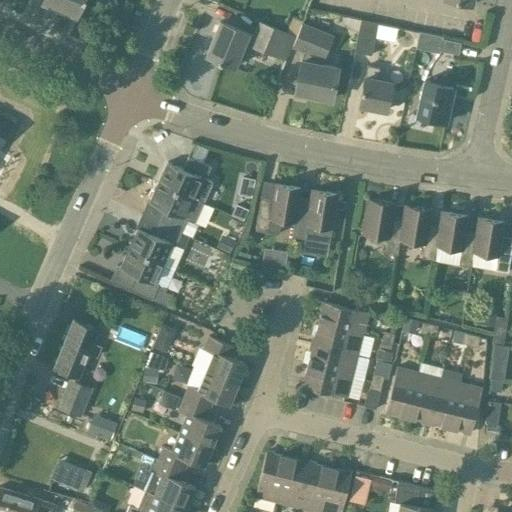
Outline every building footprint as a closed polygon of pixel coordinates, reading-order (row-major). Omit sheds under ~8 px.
[(43,0),(43,2),(76,15),(82,2),(83,2),(84,0),(43,0)] [(378,23),(361,20),(360,19),(354,51),(372,55),(378,23)] [(206,55),(218,60),(218,61),(221,62),(222,61),(234,66),(244,43),(283,59),(292,34),(259,21),(254,35),(220,21),(206,55)] [(295,93),(332,100),(338,67),(316,62),(317,58),(327,34),(302,24),(293,48),(303,52),(295,93)] [(416,48),(438,52),(441,36),(419,32),(416,48)] [(359,105),(386,110),(392,82),(375,79),(378,67),(366,65),(364,77),(359,105)] [(424,80),(416,115),(446,122),(453,87),(424,80)] [(0,115),(0,144),(12,121),(0,115)] [(167,162),(158,182),(192,197),(201,178),(205,179),(211,166),(188,156),(183,168),(167,162)] [(192,197),(158,182),(149,202),(165,209),(159,221),(182,232),(188,218),(193,221),(201,201),(192,197)] [(300,186),(275,182),(272,203),(260,201),(255,230),(279,233),(281,220),(294,222),(300,186)] [(300,186),(294,222),(292,236),(304,238),(307,224),(316,226),(314,240),(329,242),(337,193),(312,188),(310,203),(298,201),(301,186),(300,186)] [(385,251),(398,253),(405,204),(403,217),(392,215),(394,202),(369,198),(363,233),(388,237),(385,251)] [(231,214),(243,220),(248,209),(236,203),(231,214)] [(343,216),(345,204),(337,203),(335,215),(343,216)] [(405,204),(398,253),(400,240),(424,243),(422,257),(434,259),(442,210),(439,231),(427,229),(431,208),(405,204)] [(442,210),(434,259),(437,246),(461,250),(459,263),(471,265),(479,216),(475,237),(464,235),(467,214),(442,210)] [(479,216),(471,265),(473,252),(498,256),(496,269),(508,271),(511,245),(511,242),(501,241),(504,220),(479,216)] [(182,232),(159,221),(153,234),(138,227),(129,247),(163,263),(172,243),(176,245),(182,232)] [(226,237),(221,249),(229,253),(235,241),(226,237)] [(163,263),(129,247),(120,268),(130,272),(125,285),(153,297),(159,284),(154,282),(163,263)] [(278,250),(276,265),(285,267),(287,251),(278,250)] [(318,322),(363,333),(368,312),(324,301),(318,322)] [(478,323),(494,325),(496,312),(491,311),(490,315),(479,314),(478,323)] [(384,314),(381,324),(395,327),(397,318),(384,314)] [(416,330),(418,321),(404,317),(402,326),(416,330)] [(496,317),(495,323),(506,325),(507,318),(506,318),(496,317)] [(54,368),(70,375),(57,407),(81,417),(92,389),(76,382),(88,354),(93,356),(98,345),(92,343),(98,328),(73,319),(54,368)] [(166,322),(156,345),(168,350),(178,328),(166,322)] [(313,343),(357,354),(363,333),(318,322),(313,343)] [(430,324),(423,322),(421,332),(428,334),(430,324)] [(430,323),(430,324),(428,334),(436,336),(438,325),(430,323)] [(495,323),(494,330),(505,332),(506,325),(495,323)] [(453,340),(462,343),(465,333),(455,330),(453,340)] [(494,330),(493,337),(504,338),(505,332),(494,330)] [(382,338),(393,341),(395,333),(384,331),(382,338)] [(472,334),(465,332),(463,342),(470,344),(472,334)] [(472,334),(470,344),(478,346),(480,336),(473,335),(474,334),(472,334)] [(212,352),(204,371),(237,384),(246,363),(231,356),(235,346),(209,335),(204,349),(212,352)] [(493,337),(492,343),(494,344),(503,345),(504,338),(493,337)] [(382,338),(380,346),(391,348),(393,341),(382,338)] [(308,364),(352,376),(357,354),(313,343),(308,364)] [(503,345),(494,344),(492,357),(507,359),(509,346),(503,345)] [(378,348),(375,358),(390,361),(392,352),(378,348)] [(152,350),(143,378),(158,382),(166,354),(152,350)] [(308,364),(302,386),(347,397),(352,376),(308,364)] [(407,416),(419,370),(397,364),(386,411),(407,416)] [(428,421),(440,375),(419,370),(407,416),(428,421)] [(237,384),(204,371),(197,388),(189,384),(184,397),(210,408),(214,398),(229,404),(237,384)] [(372,381),(382,383),(384,375),(374,373),(372,381)] [(449,427),(461,380),(440,375),(428,421),(449,427)] [(490,379),(489,390),(501,392),(503,381),(490,379)] [(449,427),(471,432),(482,386),(461,380),(449,427)] [(372,381),(370,388),(380,390),(382,383),(372,381)] [(210,408),(184,397),(178,410),(187,414),(179,432),(212,445),(221,425),(205,418),(210,408)] [(90,429),(113,438),(119,422),(96,413),(90,429)] [(499,435),(500,425),(487,423),(486,433),(499,435)] [(212,445),(179,432),(172,449),(164,446),(158,459),(184,470),(189,459),(204,466),(212,445)] [(255,496),(277,501),(288,456),(266,451),(255,496)] [(288,456),(277,501),(298,506),(309,462),(288,456)] [(184,470),(158,459),(146,490),(187,507),(195,486),(180,480),(184,470)] [(309,462),(298,506),(319,511),(330,467),(309,462)] [(88,477),(56,464),(51,477),(82,490),(88,477)] [(330,467),(319,511),(320,511),(341,511),(351,472),(330,467)] [(370,474),(368,485),(389,491),(392,480),(370,474)] [(433,511),(434,507),(418,504),(421,487),(398,481),(394,501),(400,502),(398,511),(433,511)] [(0,487),(0,511),(53,511),(56,504),(0,487)] [(187,507),(146,490),(145,489),(137,507),(130,504),(126,511),(188,511),(189,511),(187,507)] [(95,511),(104,511),(106,510),(104,504),(92,499),(88,509),(95,511)]
